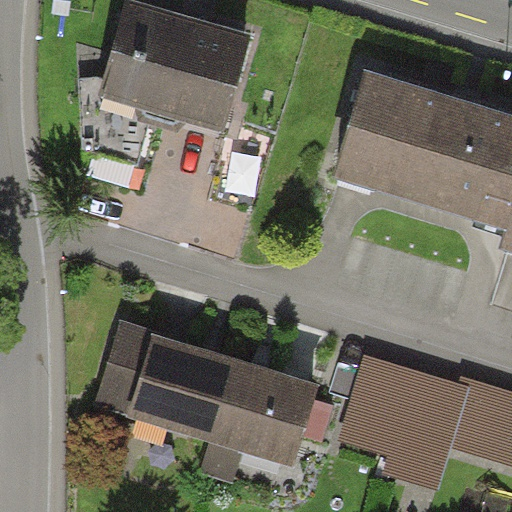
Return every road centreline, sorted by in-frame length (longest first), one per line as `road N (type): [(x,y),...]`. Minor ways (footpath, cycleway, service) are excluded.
road 1 (residential): [(6,0),(2,103),(24,355)]
road 2 (residential): [(24,355),(24,511)]
